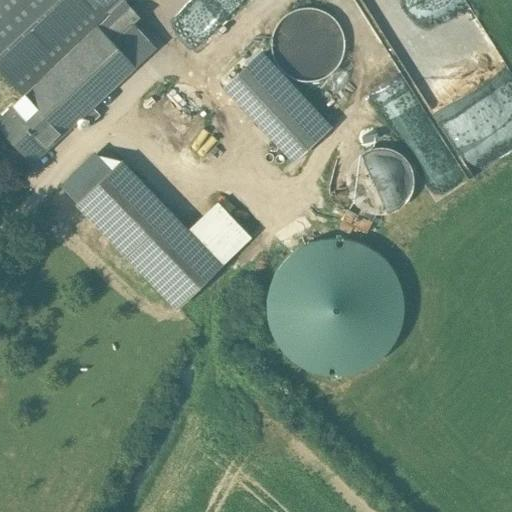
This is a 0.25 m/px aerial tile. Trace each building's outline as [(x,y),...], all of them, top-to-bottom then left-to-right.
[(0,0),(0,69),(23,94),(97,25),(112,40),(138,15),(123,0),(0,0)] [(341,58),(344,43),(341,29),(333,17),(321,10),(307,7),(293,10),(281,18),(273,30),(270,44),(273,58),(281,70),(293,78),(308,81),(322,78),(334,70),(341,58)] [(23,94),(20,97),(58,138),(135,65),(112,40),(97,25),(23,94)] [(330,125),(260,49),(221,85),(292,161),(330,125)] [(58,138),(20,97),(0,115),(0,128),(32,162),(58,138)] [(362,204),(410,205),(411,148),(363,148),(362,204)] [(92,152),(59,183),(76,201),(119,159),(92,152)] [(119,159),(76,201),(177,306),(221,264),(187,230),(119,159)] [(214,204),(187,230),(221,264),(248,238),(214,204)] [(388,343),(397,323),(399,301),(394,279),(382,261),(364,247),(342,241),(320,242),(299,250),(284,263),(273,281),(268,302),(270,322),(279,341),(293,357),(311,367),(331,371),(352,369),(372,359),(388,343)]
